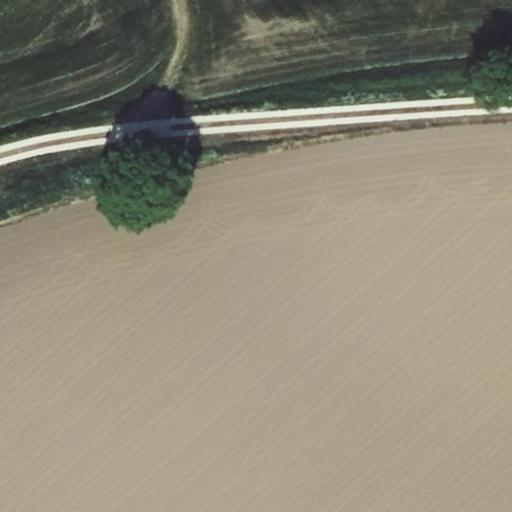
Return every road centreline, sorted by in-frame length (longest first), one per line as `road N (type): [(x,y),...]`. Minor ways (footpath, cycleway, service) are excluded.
road 1 (track): [(191,127),(511,96)]
road 2 (track): [(0,154),(191,127)]
road 3 (track): [(181,0),(185,40),(118,133)]
